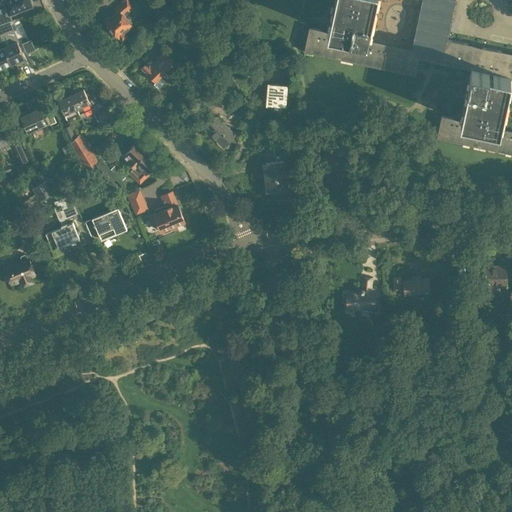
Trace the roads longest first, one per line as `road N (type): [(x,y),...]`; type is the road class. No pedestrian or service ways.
road 1 (unclassified): [(439,511),(381,421),(295,347),(279,318),(274,260),(252,242)]
road 2 (tertiary): [(252,242),(0,345)]
road 3 (tertiary): [(252,242),(511,209)]
road 4 (residential): [(216,181),(89,56)]
road 5 (residential): [(216,181),(253,118),(258,68)]
